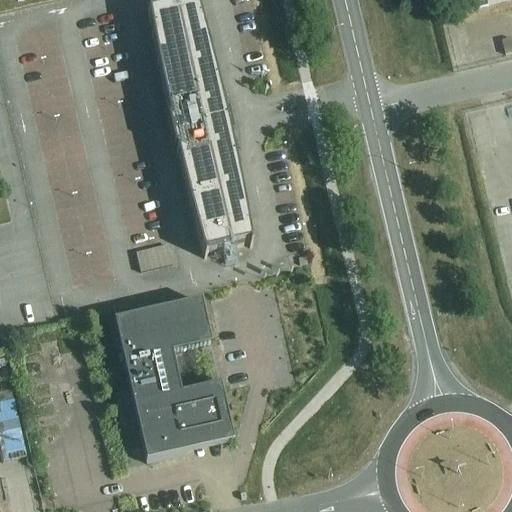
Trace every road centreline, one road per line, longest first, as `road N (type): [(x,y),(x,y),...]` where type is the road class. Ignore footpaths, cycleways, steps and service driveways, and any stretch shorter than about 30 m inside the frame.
road 1 (residential): [(439,405),(344,0)]
road 2 (unknown): [(191,259),(265,239),(268,215),(251,119),(214,0)]
road 3 (unknown): [(0,81),(43,284),(68,287),(132,273)]
road 4 (unknown): [(70,11),(132,273)]
road 5 (unknown): [(132,0),(191,259)]
